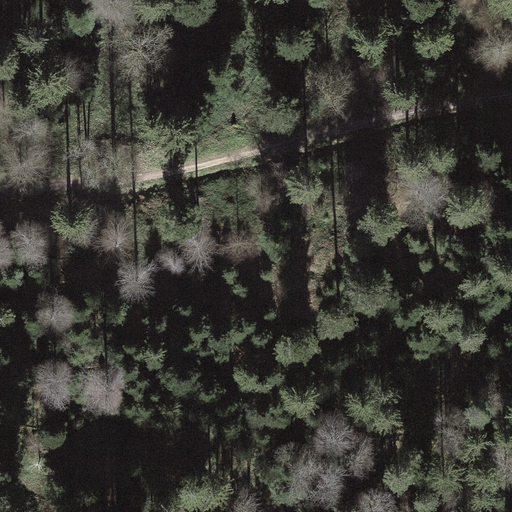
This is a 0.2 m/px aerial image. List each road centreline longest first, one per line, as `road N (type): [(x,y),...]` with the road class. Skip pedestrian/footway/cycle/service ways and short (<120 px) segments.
road 1 (track): [(511,98),(434,107),(140,180),(0,197)]
road 2 (track): [(257,511),(232,475),(162,446),(74,460),(0,503)]
